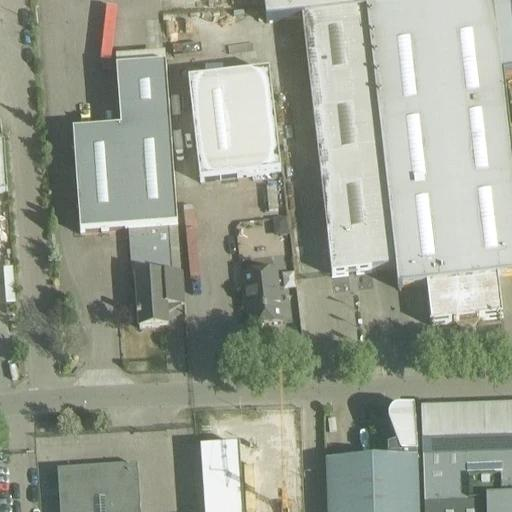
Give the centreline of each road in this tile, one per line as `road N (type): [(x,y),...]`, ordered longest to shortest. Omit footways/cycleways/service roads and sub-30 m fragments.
road 1 (unclassified): [(0,406),(511,383)]
road 2 (unknown): [(312,389),(313,511)]
